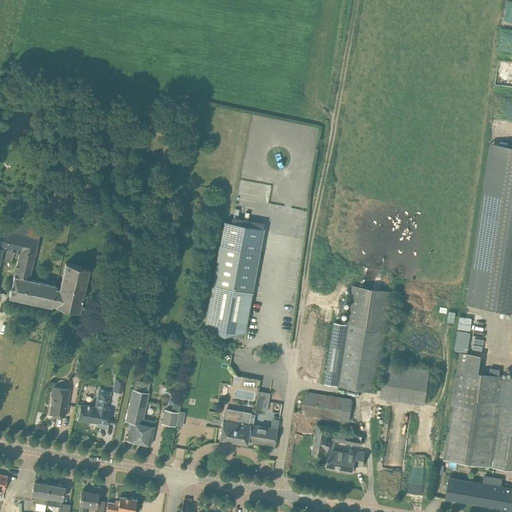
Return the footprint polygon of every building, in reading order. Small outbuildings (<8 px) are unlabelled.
[(511,310),(511,145),(491,142),(467,304),(511,310)] [(15,195),(3,192),(0,201),(12,205),(15,195)] [(259,214),(261,197),(237,195),(236,212),(259,214)] [(224,221),(205,324),(211,326),(212,325),(224,332),(225,328),(244,331),(251,292),(253,282),(259,252),(263,228),(262,228),(231,222),(224,221)] [(0,259),(3,248),(7,249),(14,251),(19,252),(24,234),(0,228),(0,259)] [(5,296),(51,306),(55,287),(56,285),(29,279),(40,229),(36,228),(34,236),(24,234),(19,252),(10,289),(8,289),(6,294),(5,294),(5,296)] [(14,251),(7,249),(4,261),(12,263),(14,251)] [(51,306),(55,307),(56,305),(79,311),(81,301),(89,268),(65,263),(59,289),(55,287),(51,306)] [(392,291),(362,287),(352,285),(347,324),(334,322),(325,383),(377,391),(378,383),(381,384),(382,373),(380,373),(392,291)] [(459,316),(458,327),(469,329),(471,317),(459,316)] [(95,325),(96,321),(79,317),(78,320),(95,325)] [(455,349),(468,351),(471,332),(458,330),(455,349)] [(482,348),(483,339),(474,338),(473,347),(482,348)] [(457,369),(444,459),(496,467),(511,469),(511,377),(506,376),(506,377),(498,375),(488,374),(479,373),(481,355),(459,352),(457,369)] [(78,361),(76,374),(82,376),(85,362),(78,361)] [(382,396),(426,403),(431,369),(387,362),(382,396)] [(489,366),(488,374),(498,375),(499,368),(489,366)] [(116,378),(114,390),(122,392),(125,379),(116,378)] [(53,396),(51,404),(49,414),(65,417),(66,407),(70,389),(55,386),(54,387),(53,387),(52,396),(53,396)] [(133,389),(128,411),(126,420),(131,422),(127,440),(150,445),(154,426),(153,426),(155,420),(143,418),(148,393),(133,389)] [(258,391),(257,400),(268,402),(270,393),(258,391)] [(349,421),(353,399),(307,391),(303,413),(349,421)] [(81,405),(80,409),(78,419),(107,424),(109,410),(107,409),(109,396),(100,394),(97,408),(81,405)] [(178,412),(165,409),(162,422),(175,425),(177,418),(178,412)] [(274,445),(276,436),(277,429),(240,423),(242,414),(224,411),(222,420),(219,438),(247,443),(247,441),(274,445)] [(324,457),(326,457),(329,447),(333,447),(335,440),(362,445),(363,435),(362,435),(362,436),(328,430),(329,425),(317,423),(311,455),(324,458),(324,457)] [(362,465),(364,455),(365,452),(350,449),(349,453),(330,450),(327,467),(353,471),(354,464),(362,465)] [(446,498),(511,509),(511,488),(449,477),(446,498)] [(45,504),(49,484),(34,482),(32,494),(31,502),(38,503),(45,504)] [(61,506),(64,487),(49,484),(45,504),(53,505),(61,506)] [(80,503),(79,511),(85,511),(87,504),(96,506),(94,511),(102,511),(103,511),(105,501),(97,500),(98,493),(97,492),(97,491),(96,490),(91,489),(90,490),(89,491),(82,490),(80,500),(80,503)] [(107,502),(106,511),(107,511),(108,511),(133,511),(136,499),(119,496),(119,501),(115,500),(115,503),(107,502)]
